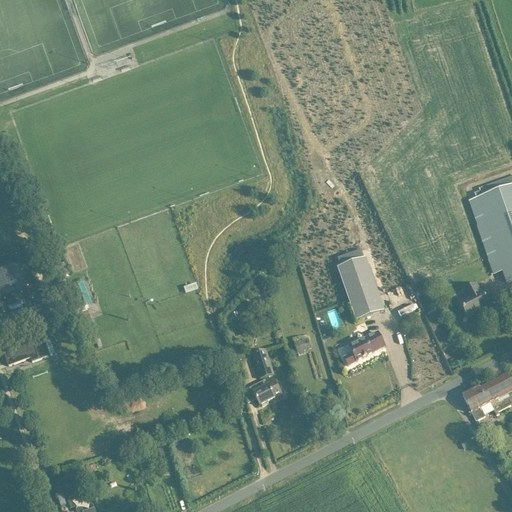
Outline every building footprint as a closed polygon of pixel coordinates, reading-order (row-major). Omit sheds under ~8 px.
[(477,199),(469,202),(482,238),(490,236),(502,272),(506,283),(511,281),(511,177),(482,188),(485,196),(477,199)] [(1,190),(0,189),(0,249),(20,242),(1,190)] [(46,220),(43,215),(34,218),(37,224),(46,220)] [(21,245),(0,253),(0,321),(43,305),(21,245)] [(384,312),(379,296),(366,258),(337,269),(349,302),(356,322),(384,312)] [(65,265),(56,269),(60,278),(69,274),(65,265)] [(87,278),(77,281),(90,318),(99,315),(87,278)] [(88,311),(87,311),(86,307),(77,284),(66,288),(75,312),(77,316),(76,316),(78,320),(89,316),(88,311)] [(459,303),(467,318),(477,313),(476,312),(489,305),(482,291),(480,292),(476,285),(464,291),(467,299),(459,303)] [(358,341),(348,346),(353,355),(344,359),(348,367),(385,348),(378,334),(359,343),(358,341)] [(297,354),(312,350),(309,339),(294,344),(297,354)] [(4,354),(4,355),(8,367),(31,359),(32,363),(48,357),(43,343),(34,346),(33,343),(4,354)] [(261,380),(273,376),(272,373),(265,352),(253,356),(261,380)] [(511,406),(511,386),(506,375),(463,397),(476,423),(485,418),(484,416),(494,411),(497,417),(499,415),(498,413),(511,406)] [(163,377),(144,382),(145,388),(165,382),(163,377)] [(262,407),(268,404),(267,403),(275,399),(282,395),(276,383),(269,387),(269,386),(254,394),(260,407),(262,406),(262,407)] [(171,437),(173,443),(188,438),(186,432),(171,437)] [(136,450),(140,462),(152,457),(148,446),(136,450)] [(166,460),(162,449),(154,452),(158,463),(166,460)]
